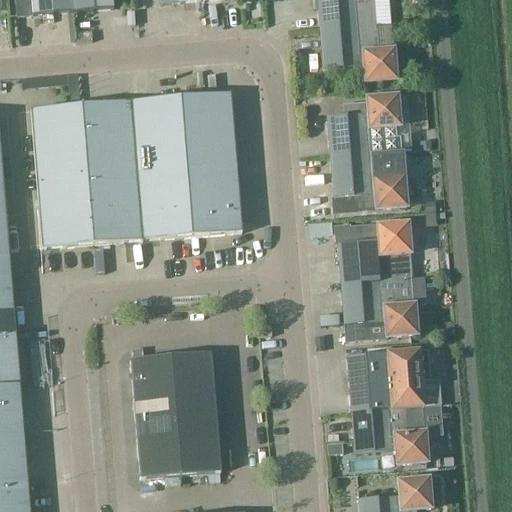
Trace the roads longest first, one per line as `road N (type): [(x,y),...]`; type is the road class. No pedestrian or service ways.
road 1 (unclassified): [(286,288),(272,74),(263,58),(248,49),(0,71)]
road 2 (unknown): [(73,318),(42,298),(18,264),(3,70)]
road 3 (unclassified): [(306,511),(286,288)]
road 4 (unclassified): [(85,511),(70,332),(73,318),(95,302)]
road 5 (unclassified): [(95,302),(286,288)]
